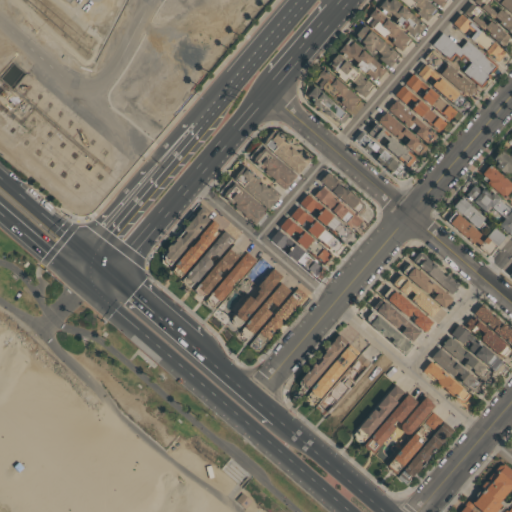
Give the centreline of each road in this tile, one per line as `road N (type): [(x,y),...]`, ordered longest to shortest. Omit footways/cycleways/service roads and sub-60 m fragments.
road 1 (residential): [(261,392),(511,97)]
road 2 (trunk): [(85,283),(351,511)]
road 3 (residential): [(511,302),(272,93)]
road 4 (secondary): [(117,269),(272,93)]
road 5 (secondary): [(193,120),(87,244)]
road 6 (secondary): [(295,0),(193,120)]
road 7 (trunk): [(399,511),(284,412)]
road 8 (residential): [(419,511),(511,403)]
